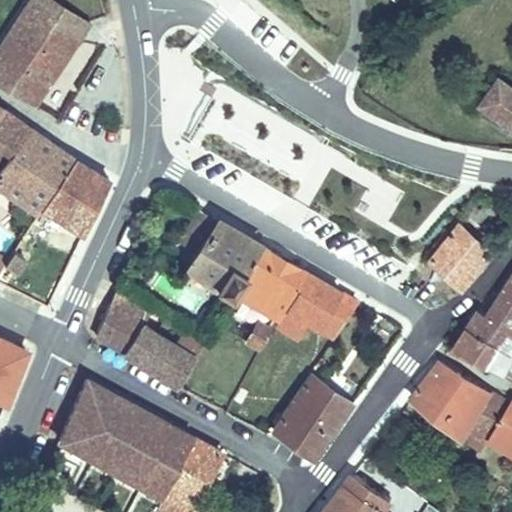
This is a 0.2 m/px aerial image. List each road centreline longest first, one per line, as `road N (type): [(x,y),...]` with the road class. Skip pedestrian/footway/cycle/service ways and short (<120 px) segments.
road 1 (unclassified): [(438,328),(137,158)]
road 2 (residential): [(311,486),(59,334)]
road 3 (residential): [(511,177),(392,141),(323,96)]
road 4 (residential): [(59,334),(114,225),(137,158)]
road 5 (residential): [(311,486),(421,342)]
road 6 (tertiary): [(0,501),(59,334)]
road 7 (residential): [(323,96),(195,0)]
road 8 (residential): [(137,158),(142,92),(130,0)]
